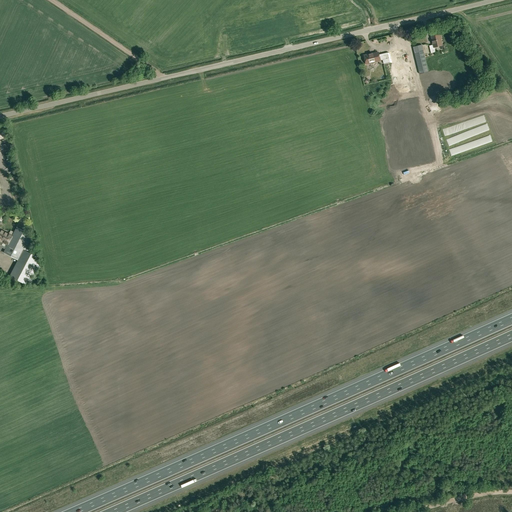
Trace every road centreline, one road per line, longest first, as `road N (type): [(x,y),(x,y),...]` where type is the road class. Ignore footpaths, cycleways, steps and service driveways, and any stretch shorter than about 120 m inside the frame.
road 1 (unclassified): [(0,117),(492,0)]
road 2 (motorway): [(511,318),(74,511)]
road 3 (motorway): [(112,511),(511,335)]
road 4 (track): [(47,0),(163,78)]
